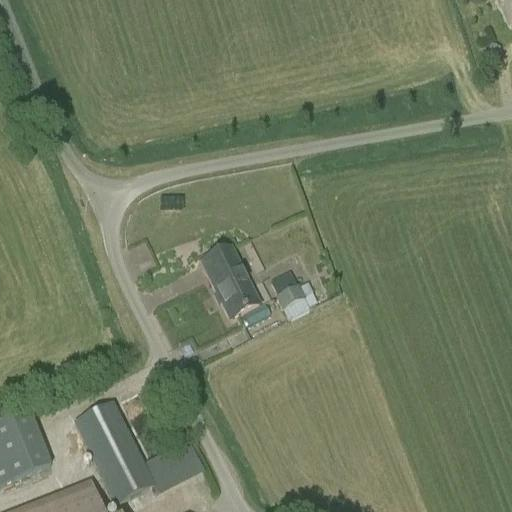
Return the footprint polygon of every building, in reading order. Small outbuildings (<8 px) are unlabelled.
[(511,0),(500,0),(511,29),(511,28),(511,0)] [(126,253),(138,275),(157,264),(146,242),(126,253)] [(229,253),(200,268),(229,324),(258,310),(229,253)] [(297,290),(274,301),(281,315),(303,303),(297,290)] [(187,445),(143,467),(112,407),(72,428),(114,511),(153,490),(158,500),(203,476),(187,445)] [(30,414),(0,425),(0,489),(51,470),(30,414)] [(95,511),(87,495),(39,511),(95,511)]
